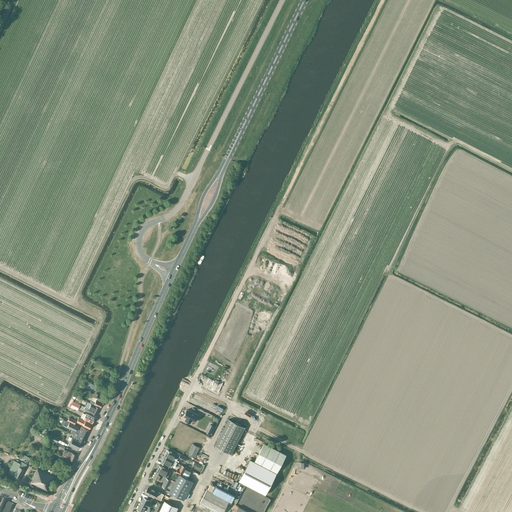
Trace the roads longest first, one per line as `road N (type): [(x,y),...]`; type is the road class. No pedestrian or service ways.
road 1 (track): [(190,386),(266,420),(292,446),(419,511)]
road 2 (track): [(382,0),(274,221)]
road 3 (primary): [(221,170),(304,0)]
road 4 (primary): [(95,443),(172,274)]
road 5 (unclassified): [(190,386),(274,221)]
road 6 (unclassified): [(172,274),(141,255),(138,238),(175,210),(207,149)]
road 7 (unclassified): [(282,0),(207,149)]
road 8 (residential): [(128,511),(190,386)]
